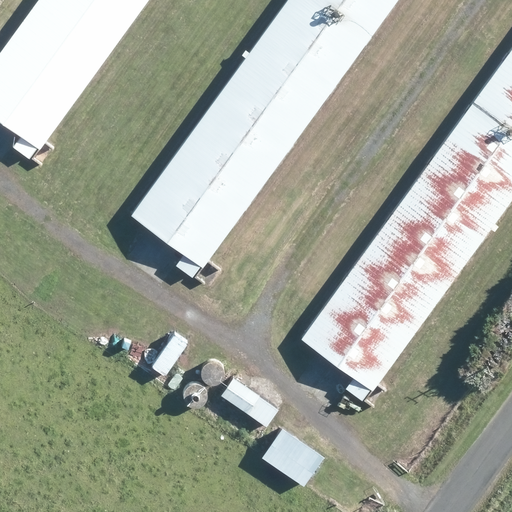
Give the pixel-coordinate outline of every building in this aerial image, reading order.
[(154,0),(42,0),(0,59),(0,119),(45,152),(154,0)] [(391,0),(280,0),(129,210),(203,263),(391,0)] [(511,196),(511,40),(298,339),(372,391),(511,196)] [(185,340),(171,331),(149,364),(163,374),(185,340)] [(276,407),(232,376),(220,392),(264,424),(276,407)] [(321,454),(279,426),(260,455),(302,483),(321,454)]
